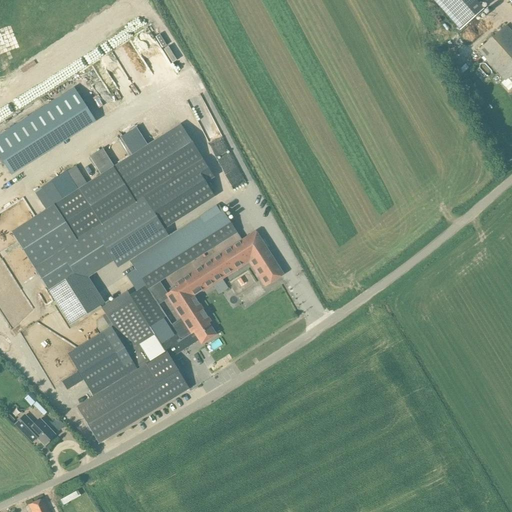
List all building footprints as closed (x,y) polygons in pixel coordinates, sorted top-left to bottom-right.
[(484,9),(475,0),(432,0),(460,30),(484,9)] [(111,7),(116,14),(123,10),(119,2),(111,7)] [(484,61),(486,60),(505,80),(501,84),(508,91),(511,88),(511,33),(505,26),(478,50),(483,56),(481,58),(484,61)] [(72,87),(0,133),(0,159),(9,174),(94,120),(72,87)] [(66,171),(34,192),(45,210),(53,205),(60,216),(76,241),(94,230),(177,177),(188,194),(206,183),(209,181),(214,178),(180,124),(78,189),(66,171)] [(214,196),(206,183),(188,194),(177,177),(94,230),(114,261),(117,266),(167,234),(163,228),(214,196)] [(0,197),(2,202),(18,193),(14,187),(0,195),(0,197)] [(19,202),(27,217),(33,214),(24,199),(19,202)] [(230,223),(218,205),(197,219),(203,228),(216,219),(222,228),(230,223)] [(130,261),(145,285),(156,279),(158,282),(236,233),(230,223),(222,228),(216,219),(203,228),(197,219),(130,261)] [(114,326),(68,354),(94,397),(77,408),(100,444),(188,387),(165,351),(194,333),(201,344),(216,335),(208,324),(211,322),(193,294),(201,289),(203,292),(249,262),(265,287),(283,275),(255,232),(175,283),(178,287),(166,294),(158,282),(156,279),(145,285),(136,291),(128,297),(127,295),(120,299),(119,297),(102,308),(106,315),(114,326)] [(55,276),(44,283),(70,325),(95,309),(100,306),(97,301),(76,268),(73,268),(71,269),(69,267),(55,276)] [(33,391),(25,399),(32,406),(34,404),(45,415),(50,410),(33,391)] [(5,417),(11,423),(14,421),(8,414),(5,417)] [(34,424),(25,414),(14,425),(32,444),(37,439),(44,447),(56,435),(40,418),(34,424)] [(48,511),(43,499),(28,505),(31,511),(48,511)]
